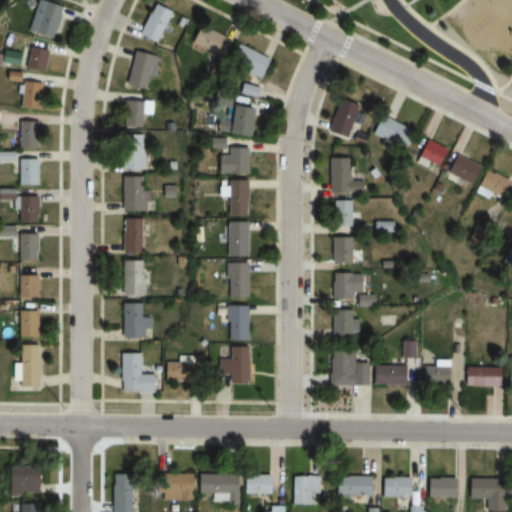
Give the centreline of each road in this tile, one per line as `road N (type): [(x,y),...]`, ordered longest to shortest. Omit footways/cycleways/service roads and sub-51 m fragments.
road 1 (residential): [(112,0),(84,102),(80,511)]
road 2 (tertiary): [(0,423),(511,432)]
road 3 (residential): [(325,38),(300,95),(291,142),(290,429)]
road 4 (residential): [(251,0),(511,130)]
